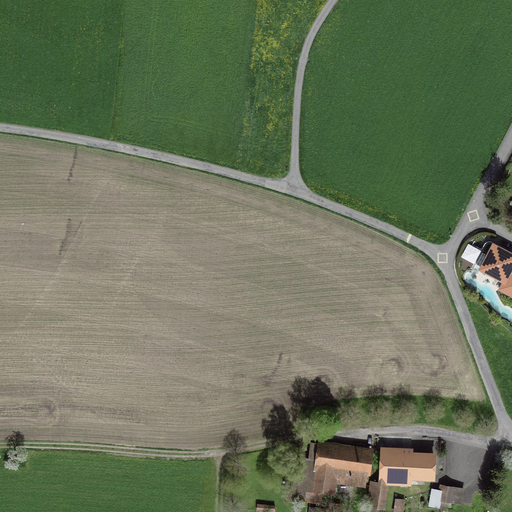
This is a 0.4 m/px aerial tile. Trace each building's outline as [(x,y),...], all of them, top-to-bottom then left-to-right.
[(511,272),(511,256),(491,246),(475,275),(503,289),(511,272)] [(370,451),(308,443),(302,493),(332,497),(334,484),(366,488),(370,451)] [(411,450),(380,447),(377,483),(369,482),(367,509),(384,510),(386,487),(409,488),(410,481),(432,483),(434,455),(411,453),(411,450)] [(438,492),(430,491),(429,507),(449,509),(449,505),(461,506),(463,490),(439,487),(438,492)] [(402,511),(404,502),(394,501),(392,511),(402,511)]
